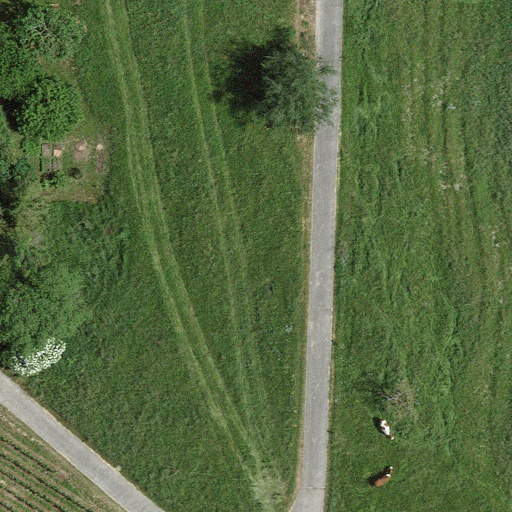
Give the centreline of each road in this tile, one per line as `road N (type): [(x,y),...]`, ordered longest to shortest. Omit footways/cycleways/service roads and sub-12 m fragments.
road 1 (track): [(331,0),(308,511)]
road 2 (track): [(0,381),(155,511)]
